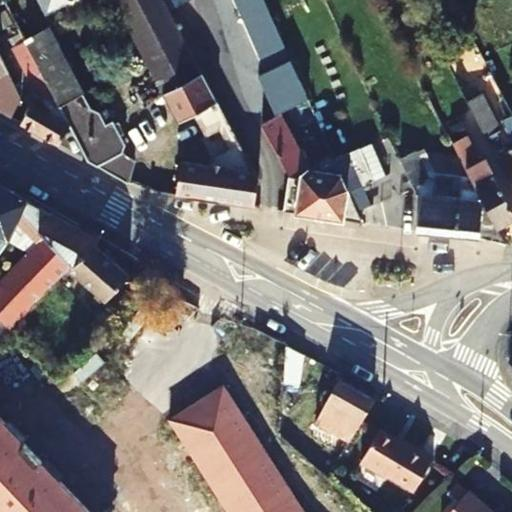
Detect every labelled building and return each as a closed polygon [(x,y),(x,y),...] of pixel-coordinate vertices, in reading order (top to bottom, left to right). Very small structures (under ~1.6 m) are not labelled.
[(253,207),(252,177),(160,0),(111,0),(174,121),(202,105),(234,169),(181,159),(176,193),(253,207)] [(87,109),(43,25),(21,37),(44,82),(48,89),(68,129),(85,163),(126,183),(133,160),(119,154),(123,145),(108,119),(102,122),(96,111),(87,109)] [(21,37),(16,29),(5,35),(11,48),(5,51),(20,81),(34,74),(40,84),(44,82),(21,37)] [(478,75),(509,133),(511,131),(511,115),(488,70),(478,75)] [(19,101),(9,81),(0,95),(0,113),(8,119),(19,101)] [(243,92),(258,120),(276,111),(261,82),(243,92)] [(18,124),(57,147),(68,129),(48,89),(31,101),(18,124)] [(498,130),(479,95),(464,102),(478,128),(483,138),(498,130)] [(276,111),(258,120),(286,173),(283,211),(361,223),(338,172),(306,166),(276,111)] [(446,138),(449,142),(459,137),(454,128),(444,133),(446,138)] [(463,135),(459,137),(449,142),(467,174),(497,228),(511,219),(511,206),(485,158),(477,161),(463,135)] [(360,186),(384,176),(372,143),(348,152),(360,186)] [(425,179),(431,179),(433,174),(421,148),(414,152),(425,179)] [(415,232),(479,237),(506,245),(497,228),(467,174),(433,174),(431,179),(425,179),(414,152),(395,159),(412,194),(420,195),(415,232)] [(0,289),(3,287),(0,283),(0,261),(13,247),(18,233),(24,239),(28,234),(30,233),(25,227),(30,221),(24,216),(28,202),(0,186),(0,289)] [(28,202),(24,216),(30,221),(32,223),(42,210),(28,202)] [(42,210),(32,223),(79,262),(93,248),(99,241),(42,210)] [(79,262),(32,223),(30,221),(25,227),(30,233),(28,234),(41,246),(3,287),(0,289),(0,315),(16,330),(70,271),(79,262)] [(129,276),(128,276),(93,248),(79,262),(70,271),(109,302),(129,276)] [(305,354),(287,343),(284,381),(301,383),(305,354)] [(103,367),(70,400),(103,432),(136,399),(103,367)] [(311,463),(329,479),(373,399),(339,381),(316,423),(329,430),(311,463)] [(85,511),(0,416),(0,511),(85,511)] [(414,491),(433,458),(405,440),(404,443),(380,429),(361,463),(386,478),(388,475),(414,491)] [(491,511),(469,491),(448,511),(491,511)]
